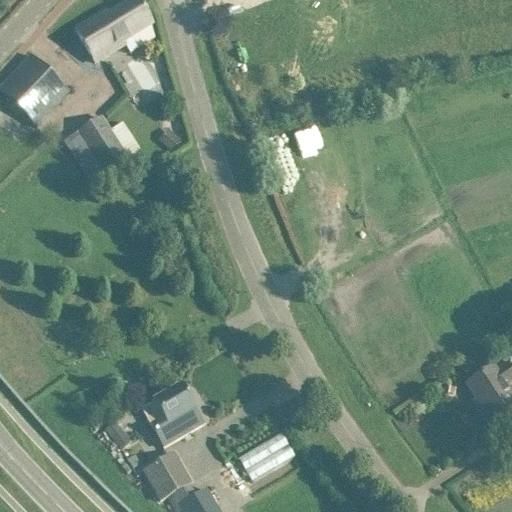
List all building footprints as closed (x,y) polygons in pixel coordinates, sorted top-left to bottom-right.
[(75,33),(95,64),(124,46),(122,43),(135,36),(152,25),(136,0),(135,0),(106,17),(104,14),(75,33)] [(280,37),(309,33),(306,9),(300,9),(298,0),(293,0),(276,2),(280,37)] [(266,16),(224,30),(247,101),(275,92),(260,43),(273,39),(266,16)] [(30,58),(0,89),(0,95),(36,129),(69,94),(30,58)] [(136,118),(125,125),(140,149),(151,142),(136,118)] [(93,181),(127,159),(102,119),(65,143),(93,181)] [(342,214),(310,223),(313,236),(345,227),(342,214)] [(466,387),(475,401),(481,410),(478,412),(494,436),(511,424),(511,397),(506,388),(511,383),(511,366),(510,363),(496,373),(494,370),(466,387)] [(194,412),(180,387),(141,411),(164,450),(203,428),(194,412)] [(105,432),(121,452),(129,446),(113,426),(105,432)] [(284,449),(301,441),(295,431),(279,440),(284,449)] [(276,443),(256,454),(265,471),(285,461),(276,443)] [(174,457),(143,475),(160,504),(191,486),(174,457)] [(180,511),(217,511),(206,492),(179,508),(180,511)]
